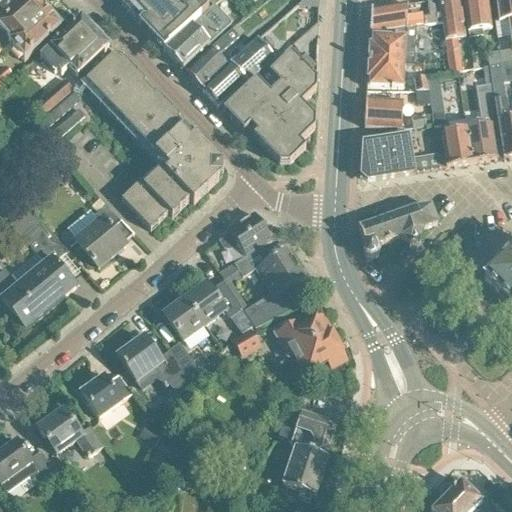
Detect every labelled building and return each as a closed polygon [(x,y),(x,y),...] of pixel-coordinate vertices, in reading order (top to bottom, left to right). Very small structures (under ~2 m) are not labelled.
[(0,0),(0,21),(14,9),(5,0),(0,0)] [(114,0),(164,52),(163,53),(164,53),(192,29),(191,28),(200,19),(201,19),(208,12),(200,4),(193,10),(183,0),(114,0)] [(206,0),(203,0),(200,3),(209,13),(214,9),(206,0)] [(215,0),(206,0),(214,9),(219,4),(215,0)] [(449,76),(462,74),(458,52),(456,41),(465,39),(459,0),(452,0),(439,2),(442,26),(444,34),(446,54),(449,76)] [(483,38),(482,31),(492,30),(487,0),(462,0),(468,33),(469,33),(470,40),(483,38)] [(511,64),(511,0),(495,0),(499,24),(508,22),(511,47),(511,52),(499,55),(500,67),(511,64)] [(442,26),(439,2),(427,4),(429,18),(406,21),(407,7),(371,12),(370,35),(371,35),(406,31),(411,30),(417,29),(429,27),(442,26)] [(34,3),(29,3),(28,3),(0,27),(0,52),(1,54),(9,47),(24,64),(60,32),(35,3),(34,3)] [(164,53),(182,72),(197,58),(209,47),(220,36),(231,25),(215,8),(214,9),(209,13),(208,12),(201,19),(200,19),(191,28),(192,29),(164,53)] [(77,79),(107,51),(108,50),(81,21),(40,59),(55,76),(56,74),(57,75),(58,74),(61,77),(64,74),(65,75),(69,71),(77,79)] [(442,26),(429,27),(430,36),(444,34),(442,26)] [(300,53),(317,39),(318,27),(294,47),(300,53)] [(370,39),(368,64),(405,67),(414,68),(417,29),(411,30),(406,31),(405,41),(390,40),(370,39)] [(202,93),(225,70),(228,68),(218,58),(239,39),(232,32),(199,61),(185,75),(202,93)] [(225,70),(202,93),(218,109),(241,87),(240,86),(244,82),(247,86),(275,62),(257,42),(228,68),(225,70)] [(256,83),(223,115),(243,136),(250,129),(253,133),(311,79),(307,74),(315,66),(305,55),(296,63),(290,57),(269,77),(279,88),(270,97),(256,83)] [(489,68),(500,67),(499,55),(487,56),(489,68)] [(120,66),(114,59),(100,73),(83,89),(158,167),(120,202),(150,234),(168,217),(172,220),(189,204),(193,207),(221,180),(221,176),(223,174),(221,173),(222,168),(195,140),(193,142),(177,125),(179,123),(157,100),(155,102),(143,89),(145,87),(123,64),(120,66)] [(403,92),(405,67),(368,64),(366,90),(403,92)] [(0,90),(14,79),(5,69),(0,73),(0,90)] [(279,168),(289,168),(305,152),(300,147),(314,132),(314,122),(301,108),(316,94),(316,84),(311,79),(253,133),(257,137),(253,141),(279,168)] [(428,93),(426,79),(413,81),(416,93),(428,93)] [(40,121),(73,91),(66,83),(32,112),(40,121)] [(511,118),(506,120),(503,102),(505,102),(503,85),(491,86),(498,127),(503,162),(511,160),(511,118)] [(471,167),(497,163),(491,128),(498,127),(491,86),(475,89),(480,120),(464,123),(471,167)] [(80,101),(74,95),(69,100),(74,106),(80,101)] [(74,106),(69,100),(63,105),(68,111),(74,106)] [(400,132),(402,104),(366,102),(364,130),(400,132)] [(68,111),(63,105),(57,110),(62,116),(68,111)] [(441,115),(440,105),(431,106),(432,117),(434,130),(446,128),(444,115),(441,115)] [(62,116),(57,110),(51,115),(56,121),(62,116)] [(79,110),(73,116),(79,123),(86,118),(79,110)] [(56,121),(51,115),(45,121),(50,127),(56,121)] [(73,116),(67,121),(73,129),(79,123),(73,116)] [(414,131),(425,130),(424,118),(413,119),(414,131)] [(50,127),(45,121),(39,126),(44,132),(50,127)] [(67,121),(61,126),(67,134),(73,129),(67,121)] [(446,171),(471,167),(464,123),(449,125),(450,135),(441,136),(446,171)] [(44,132),(39,126),(33,131),(38,137),(44,132)] [(61,126),(55,132),(61,139),(67,134),(61,126)] [(38,137),(33,131),(27,137),(32,143),(38,137)] [(55,132),(49,137),(55,144),(61,139),(55,132)] [(32,143),(27,137),(21,142),(26,148),(32,143)] [(49,137),(43,142),(49,150),(51,148),(55,144),(49,137)] [(363,147),(361,179),(367,184),(390,180),(412,176),(409,157),(406,140),(384,143),(363,147)] [(26,148),(21,142),(15,147),(20,153),(26,148)] [(43,142),(37,148),(43,155),(49,150),(43,142)] [(20,153),(15,147),(9,152),(14,159),(20,153)] [(37,148),(31,153),(37,160),(43,155),(37,148)] [(14,159),(9,152),(3,158),(8,164),(14,159)] [(31,153),(25,158),(31,166),(37,160),(31,153)] [(8,164),(3,158),(0,160),(0,166),(3,169),(8,164)] [(25,158),(19,163),(25,171),(31,166),(25,158)] [(423,175),(440,172),(438,159),(421,162),(423,175)] [(25,171),(19,163),(13,169),(19,176),(25,171)] [(13,169),(7,174),(13,181),(19,176),(13,169)] [(132,239),(134,238),(120,223),(106,208),(94,218),(100,225),(76,244),(91,263),(90,264),(93,267),(94,266),(98,271),(117,256),(115,253),(132,239)] [(423,231),(437,227),(431,209),(415,211),(365,229),(364,226),(362,224),(359,225),(358,228),(359,231),(358,231),(364,248),(362,252),(365,260),(369,262),(377,259),(379,255),(376,248),(384,245),(384,246),(393,243),(393,242),(400,239),(409,246),(420,242),(423,231)] [(5,272),(0,276),(0,309),(3,313),(6,311),(12,318),(13,317),(24,332),(79,287),(59,262),(68,254),(40,224),(30,214),(14,229),(24,239),(38,257),(37,257),(45,267),(19,289),(5,272)] [(259,252),(271,244),(254,217),(228,234),(229,235),(218,244),(221,249),(225,252),(226,252),(227,252),(229,252),(237,247),(245,260),(233,267),(233,266),(218,276),(227,290),(232,287),(242,281),(255,272),(267,264),(259,252)] [(248,312),(243,315),(253,330),(255,332),(279,319),(297,310),(285,293),(304,280),(285,252),(267,264),(255,272),(271,297),(248,312)] [(511,252),(483,282),(511,310),(511,252)] [(205,330),(226,315),(206,287),(185,303),(205,330)] [(184,346),(205,330),(185,303),(164,318),(184,346)] [(340,351),(321,319),(303,329),(300,322),(276,336),(288,358),(292,356),(304,377),(323,367),(325,371),(328,369),(330,371),(346,362),(345,360),(348,358),(343,350),(340,351)] [(241,361),(260,351),(252,336),(233,346),(241,361)] [(143,340),(117,359),(123,367),(122,368),(125,372),(126,371),(128,374),(137,386),(142,393),(158,382),(165,392),(185,377),(174,362),(168,354),(158,362),(143,340)] [(199,347),(190,353),(202,371),(211,365),(199,347)] [(190,385),(201,377),(184,354),(174,362),(185,377),(190,385)] [(109,385),(104,378),(80,396),(99,423),(132,398),(118,379),(109,385)] [(104,450),(102,446),(90,430),(80,437),(63,413),(37,431),(57,460),(77,445),(88,461),(104,450)] [(327,461),(326,460),(337,427),(301,415),(290,448),(290,450),(294,451),(281,489),(300,495),(298,501),(309,504),(311,499),(314,500),(327,461)] [(155,449),(164,434),(147,425),(138,440),(155,449)] [(30,463),(16,444),(0,455),(0,487),(1,488),(2,488),(7,496),(30,480),(35,488),(44,481),(49,488),(58,482),(40,456),(30,463)] [(164,485),(178,460),(159,449),(145,475),(164,485)] [(195,460),(194,465),(196,469),(207,474),(210,475),(214,473),(217,468),(215,463),(204,457),(199,457),(195,460)] [(481,511),(478,509),(481,506),(459,485),(433,511),(481,511)] [(0,511),(8,511),(0,500),(0,511)]
